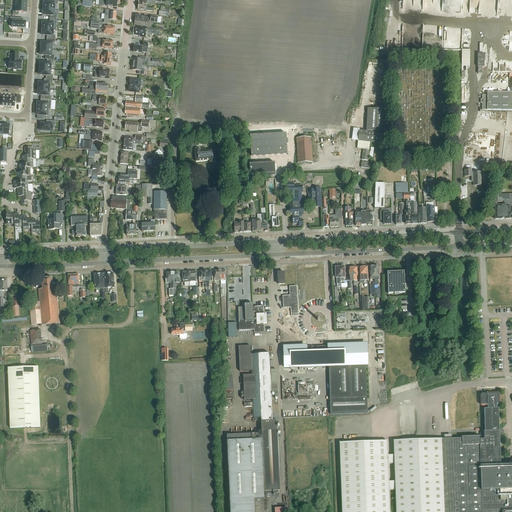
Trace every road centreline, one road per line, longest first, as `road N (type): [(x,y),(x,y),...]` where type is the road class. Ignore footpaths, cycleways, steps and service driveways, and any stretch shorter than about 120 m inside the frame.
road 1 (secondary): [(2,267),(511,245)]
road 2 (secondary): [(511,230),(104,250)]
road 3 (track): [(72,511),(67,334),(127,326),(130,262)]
road 4 (residential): [(104,250),(129,0)]
road 5 (unknown): [(511,383),(453,387),(369,421)]
road 6 (residential): [(2,256),(5,183),(20,134)]
